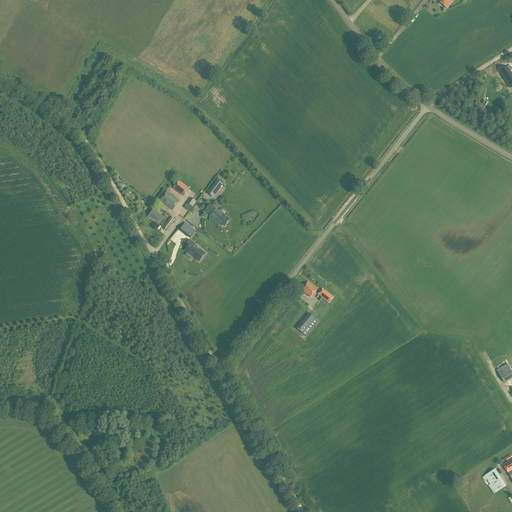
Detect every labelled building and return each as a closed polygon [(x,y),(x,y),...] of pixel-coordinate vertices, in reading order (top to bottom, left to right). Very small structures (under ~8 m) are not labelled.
[(446,8),(453,0),(437,0),(446,8)] [(505,63),(498,68),(503,76),(510,71),(505,63)] [(511,73),(510,71),(503,76),(509,85),(511,83),(511,73)] [(476,101),(474,104),(483,109),(487,102),(484,101),(482,104),(476,101)] [(183,196),(189,189),(178,181),(173,188),(183,196)] [(213,198),(216,193),(222,185),(217,181),(211,189),(207,194),(213,198)] [(172,210),(180,201),(167,191),(160,201),(172,210)] [(192,199),(185,208),(189,212),(197,203),(192,199)] [(223,221),(223,222),(224,221),(225,223),(225,222),(226,223),(228,221),(229,219),(210,205),(206,210),(211,214),(210,216),(217,221),(220,223),(222,220),(223,221)] [(158,223),(162,217),(153,210),(148,217),(152,220),(153,219),(158,223)] [(170,226),(175,220),(171,217),(166,223),(170,226)] [(185,223),(179,230),(190,238),(195,231),(185,223)] [(187,253),(192,257),(193,257),(197,260),(202,253),(198,249),(198,248),(197,247),(196,248),(188,241),(185,245),(187,247),(185,250),(187,252),(187,253)] [(310,297),(316,289),(308,283),(302,290),(310,297)] [(329,303),(333,297),(323,289),(318,295),(329,303)] [(306,337),(319,321),(309,313),(296,328),(306,337)] [(489,348),(495,345),(492,340),(490,341),(489,339),(485,341),(489,348)] [(511,356),(506,360),(509,365),(508,366),(507,364),(496,370),(504,383),(511,377),(511,356)] [(511,458),(502,465),(511,479),(511,458)] [(493,494),(506,486),(495,469),(484,476),(490,484),(488,485),(493,494)]
